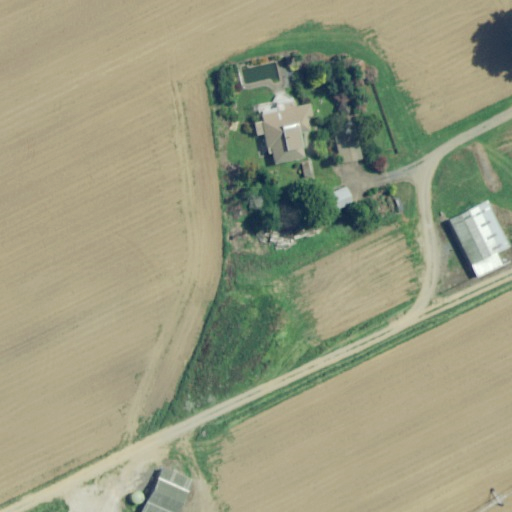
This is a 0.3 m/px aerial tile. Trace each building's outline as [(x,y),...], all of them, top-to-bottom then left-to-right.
[(511,58),(506,22),(493,24),(499,62),(511,60),(511,58)] [(367,78),(360,59),(349,63),(356,83),(367,78)] [(310,117),(308,105),(289,108),(289,104),(259,109),(261,122),(252,123),(254,137),(262,135),(266,164),(300,159),(296,134),(308,132),(306,117),(310,117)] [(350,204),(343,188),(320,198),(327,214),(350,204)] [(507,250),(484,203),(447,221),(475,279),(499,267),(494,256),(507,250)] [(175,511),(184,494),(155,481),(140,511),(175,511)] [(121,511),(121,508),(118,500),(112,494),(104,489),(96,488),(88,489),(80,492),(74,498),(70,505),(68,511),(121,511)]
